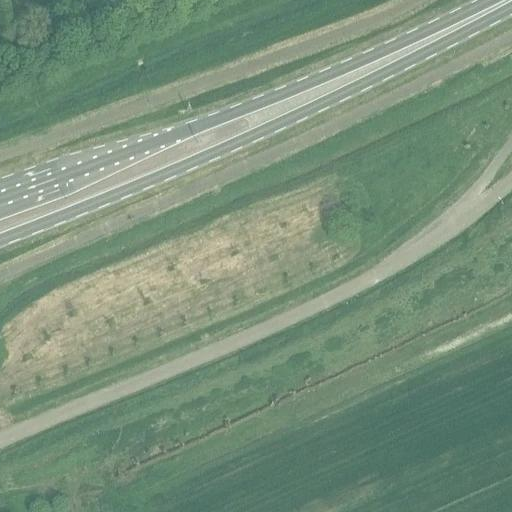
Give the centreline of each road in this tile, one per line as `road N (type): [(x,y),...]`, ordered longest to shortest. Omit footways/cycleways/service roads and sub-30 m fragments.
road 1 (unclassified): [(0,440),(331,299),(511,180)]
road 2 (secondary): [(0,240),(377,74),(417,45)]
road 3 (secondary): [(417,45),(0,203)]
